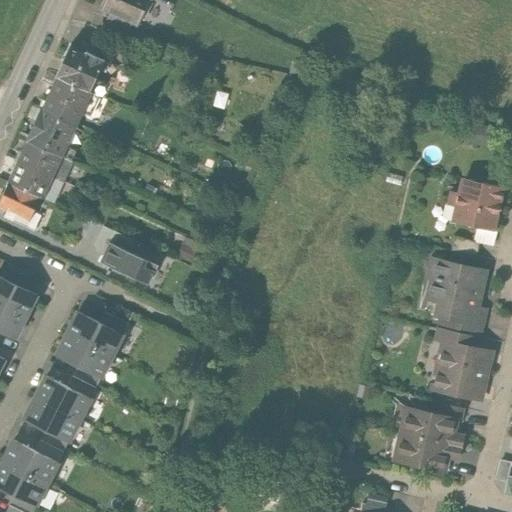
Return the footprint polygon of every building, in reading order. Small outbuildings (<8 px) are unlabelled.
[(147,0),(106,0),(103,9),(111,13),(107,20),(123,28),(127,20),(136,24),(147,0)] [(73,45),(59,76),(90,90),(104,60),(73,45)] [(59,76),(44,108),(78,124),(93,92),(90,90),(59,76)] [(63,157),(78,124),(44,108),(28,141),(63,157)] [(492,128),(471,126),(470,145),(491,146),(492,128)] [(511,129),(510,128),(503,134),(511,142),(511,129)] [(73,162),(63,157),(28,141),(19,161),(64,182),(73,162)] [(19,161),(9,182),(41,197),(54,203),(64,182),(19,161)] [(389,174),(386,182),(400,187),(403,179),(389,174)] [(506,190),(463,179),(459,195),(451,193),(448,206),(457,208),(453,222),(477,228),(495,232),(506,190)] [(35,210),(41,197),(9,182),(0,201),(0,207),(29,221),(35,210)] [(47,216),(54,203),(41,197),(35,210),(47,216)] [(109,242),(131,252),(136,241),(103,226),(95,245),(103,255),(109,242)] [(497,233),(495,232),(477,228),(473,243),(480,245),(494,248),(497,233)] [(477,258),(480,245),(473,243),(455,238),(451,251),(477,258)] [(100,262),(147,284),(157,264),(131,252),(109,242),(103,255),(100,262)] [(488,271),(434,258),(429,280),(432,281),(428,299),(440,301),(437,317),(441,318),(439,328),(470,335),(482,337),(488,310),(480,308),(488,271)] [(0,276),(0,304),(28,319),(39,297),(0,276)] [(0,331),(17,341),(28,319),(0,304),(0,331)] [(78,313),(67,333),(110,356),(121,336),(78,313)] [(436,339),(442,341),(467,346),(470,335),(439,328),(436,339)] [(100,376),(110,356),(67,333),(57,353),(100,376)] [(494,353),(467,346),(442,341),(431,389),(483,401),(494,353)] [(47,379),(36,399),(77,420),(88,400),(47,379)] [(371,387),(360,385),(357,397),(368,400),(371,387)] [(67,440),(77,420),(36,399),(26,418),(67,440)] [(439,403),(437,414),(459,419),(463,420),(465,410),(439,403)] [(408,407),(401,434),(463,449),(466,437),(456,434),(459,419),(437,414),(408,407)] [(460,461),(463,449),(401,434),(394,461),(447,474),(450,459),(460,461)] [(15,442),(4,463),(46,484),(56,464),(15,442)] [(511,478),(508,477),(510,468),(511,464),(499,461),(495,480),(505,483),(502,498),(511,500),(511,478)] [(389,471),(390,464),(381,462),(379,468),(389,471)] [(0,485),(35,504),(46,484),(4,463),(0,470),(0,485)]
